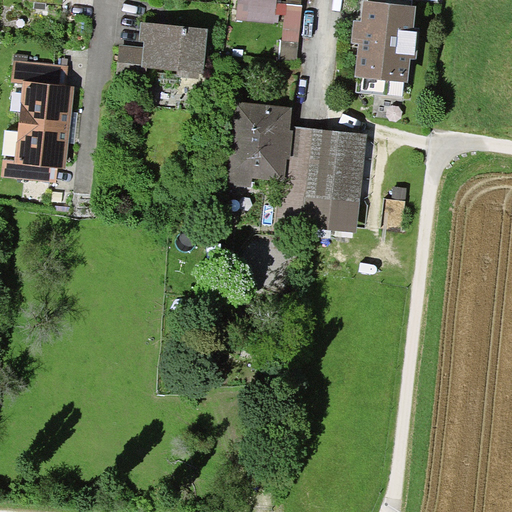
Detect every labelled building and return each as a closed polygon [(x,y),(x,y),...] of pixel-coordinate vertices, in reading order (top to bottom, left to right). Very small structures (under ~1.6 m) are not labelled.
[(273,0),(237,0),(235,18),(239,18),(239,22),(249,23),(250,19),(271,21),(270,23),(276,24),(277,16),(272,15),(273,0)] [(407,32),(410,2),(394,0),(365,0),(363,27),(355,26),(354,41),(361,42),(357,74),(402,79),(404,55),(410,56),(413,33),(407,32)] [(280,59),(295,61),(299,9),(285,7),(280,59)] [(197,67),(200,31),(151,26),(148,26),(146,27),(143,30),(142,32),(142,38),(146,42),(145,53),(118,50),(115,78),(143,81),(144,67),(177,70),(178,65),(197,67)] [(25,85),(20,124),(63,129),(68,89),(63,89),(65,69),(24,65),(25,57),(13,56),(10,83),(25,85)] [(284,134),(286,113),(237,107),(229,173),(279,178),(281,158),(285,158),(287,134),(284,134)] [(55,168),(59,168),(63,129),(20,124),(16,164),(1,162),(0,175),(0,177),(53,183),(55,168)] [(346,163),(348,138),(311,135),(304,194),(347,199),(350,164),(346,163)] [(301,224),(304,194),(287,191),(286,202),(278,201),(275,222),(301,224)]
